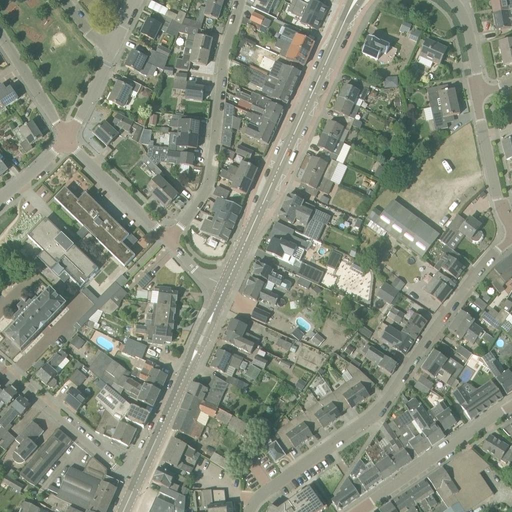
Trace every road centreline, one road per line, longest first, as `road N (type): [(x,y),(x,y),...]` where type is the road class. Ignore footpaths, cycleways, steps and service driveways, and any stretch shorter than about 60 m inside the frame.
road 1 (residential): [(250,511),(270,488),(379,413),(511,232)]
road 2 (secondary): [(225,287),(354,0)]
road 3 (residential): [(169,242),(207,184),(222,59),(239,0)]
road 4 (secondary): [(136,484),(225,287)]
road 5 (residential): [(360,511),(511,408)]
road 6 (residential): [(136,484),(0,365)]
road 7 (residential): [(169,242),(66,140)]
road 8 (tertiary): [(511,232),(478,95)]
road 9 (residential): [(66,140),(0,35)]
